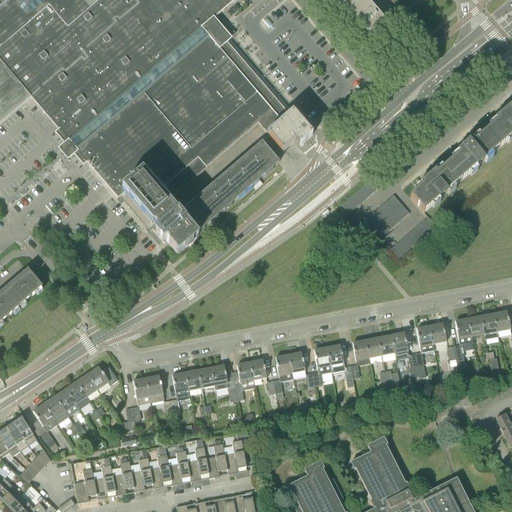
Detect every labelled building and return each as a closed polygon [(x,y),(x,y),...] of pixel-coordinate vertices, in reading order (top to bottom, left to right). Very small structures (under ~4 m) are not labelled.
[(236,198),(278,162),(262,144),(179,216),(152,184),(158,179),(174,197),(208,168),(258,125),(259,125),(269,138),(283,154),(297,142),(301,146),(310,138),(293,117),(291,115),(289,116),(224,41),(220,38),(217,36),(218,31),(217,26),(216,22),(214,20),(214,19),(234,0),(186,0),(181,5),(177,0),(0,0),(0,125),(11,116),(19,108),(31,98),(37,105),(32,109),(45,124),(50,119),(59,130),(57,132),(57,134),(64,142),(66,142),(68,141),(78,152),(76,154),(76,156),(83,164),(85,164),(87,163),(118,199),(120,198),(147,230),(145,231),(147,234),(149,232),(159,244),(158,246),(165,241),(176,254),(197,236),(195,233),(236,198)] [(339,0),(350,12),(374,41),(390,28),(366,0),(339,0)] [(499,149),(511,138),(511,110),(511,111),(510,109),(495,122),(496,124),(485,133),(474,143),(472,141),(465,147),(457,154),(459,156),(448,166),(437,175),(435,173),(420,186),(422,188),(410,198),(424,214),(443,198),(461,182),(480,166),(499,149)] [(392,177),(397,173),(389,164),(385,168),(392,177)] [(388,181),(392,177),(385,168),(380,172),(388,181)] [(383,185),(388,181),(380,172),(375,176),(383,185)] [(378,190),(383,185),(375,176),(370,180),(378,190)] [(373,194),(378,190),(370,180),(365,185),(373,194)] [(368,198),(373,194),(365,185),(361,189),(368,198)] [(364,202),(368,198),(361,189),(356,193),(364,202)] [(359,206),(364,202),(356,193),(351,197),(359,206)] [(397,209),(401,205),(393,196),(389,200),(397,209)] [(354,210),(359,206),(351,197),(346,201),(354,210)] [(392,213),(397,209),(389,200),(384,204),(392,213)] [(346,201),(341,205),(349,214),(354,210),(346,201)] [(387,217),(392,213),(384,204),(379,208),(387,217)] [(404,218),(409,214),(401,205),(397,209),(404,218)] [(383,221),(387,217),(379,208),(375,212),(383,221)] [(400,222),(404,218),(397,209),(392,213),(400,222)] [(378,225),(383,221),(375,212),(370,216),(378,225)] [(395,226),(400,222),(392,213),(387,217),(395,226)] [(373,229),(378,225),(370,216),(365,220),(373,229)] [(390,230),(395,226),(387,217),(383,221),(390,230)] [(431,231),(436,227),(428,218),(423,222),(431,231)] [(386,234),(390,230),(383,221),(378,225),(386,234)] [(427,235),(431,231),(423,222),(419,226),(427,235)] [(381,238),(386,234),(378,225),(373,229),(381,238)] [(422,239),(427,235),(419,226),(414,230),(422,239)] [(417,243),(422,239),(414,230),(410,234),(417,243)] [(413,247),(417,243),(410,234),(405,238),(413,247)] [(408,251),(413,247),(405,238),(400,242),(408,251)] [(403,255),(408,251),(400,242),(396,246),(403,255)] [(399,259),(403,255),(396,246),(391,250),(399,259)] [(0,324),(19,308),(42,288),(28,271),(28,272),(0,295),(0,324)] [(494,315),(498,334),(511,331),(508,319),(507,313),(494,315)] [(485,336),(498,334),(494,315),(481,318),(485,336)] [(472,339),(485,336),(481,318),(468,320),(472,339)] [(459,341),(460,347),(473,344),(472,339),(468,320),(455,323),(456,329),(458,341),(459,341)] [(430,328),(433,346),(446,344),(444,332),(443,325),(430,328)] [(418,337),(421,354),(422,354),(422,355),(434,352),(433,346),(430,328),(417,330),(418,337)] [(392,337),(395,355),(408,353),(406,341),(404,334),(392,337)] [(382,358),(395,355),(392,337),(379,339),(382,358)] [(369,360),(382,358),(379,339),(366,342),(369,360)] [(356,363),(369,360),(366,342),(353,344),(354,351),(356,363)] [(327,349),(330,368),(344,365),(342,353),(341,353),(340,346),(327,349)] [(462,359),(460,347),(453,348),(456,361),(462,360),(462,359)] [(453,348),(447,349),(449,362),(456,361),(453,348)] [(318,370),(318,374),(319,376),(321,375),(332,373),(330,368),(327,349),(314,352),(315,358),(317,370),(318,370)] [(288,356),(292,375),(306,372),(303,361),(301,354),(288,356)] [(415,355),(418,368),(424,367),(422,355),(422,354),(421,354),(415,355)] [(415,355),(408,357),(411,370),(418,368),(415,355)] [(274,382),(276,395),(283,394),(281,383),(293,381),(292,375),(288,356),(275,359),(277,366),(276,366),(279,377),(280,381),(274,382)] [(250,364),(253,382),(267,380),(265,368),(264,368),(263,361),(250,364)] [(492,377),(499,376),(497,361),(495,361),(489,362),(492,377)] [(240,385),(253,382),(250,364),(237,366),(238,373),(240,385)] [(353,381),(360,379),(357,366),(350,368),(353,381)] [(111,387),(118,382),(108,367),(101,372),(99,368),(88,376),(98,391),(109,384),(111,387)] [(215,392),(229,389),(225,373),(224,367),(211,369),(214,388),(215,392)] [(344,369),(346,382),(353,381),(350,368),(344,369)] [(202,390),(214,388),(211,369),(198,372),(202,390)] [(189,393),(202,390),(198,372),(185,374),(189,393)] [(388,389),(394,387),(391,375),(391,372),(385,373),(388,389)] [(382,390),(388,389),(385,373),(379,374),(382,390)] [(176,395),(189,393),(185,374),(172,377),(174,383),(173,383),(176,395)] [(312,375),(314,388),(321,386),(319,376),(318,374),(312,375)] [(312,375),(305,376),(308,389),(314,388),(312,375)] [(87,399),(98,391),(88,376),(77,383),(87,399)] [(146,380),(151,404),(165,401),(161,384),(159,377),(146,380)] [(138,407),(151,404),(146,380),(133,382),(135,389),(134,389),(138,407)] [(354,388),(353,381),(346,382),(348,389),(354,388)] [(274,382),(267,383),(269,396),(276,395),(274,382)] [(77,406),(87,399),(77,383),(66,390),(77,406)] [(242,388),(235,389),(238,402),(244,401),(242,388)] [(235,389),(228,391),(231,404),(238,402),(235,389)] [(80,411),(77,406),(66,390),(55,398),(69,418),(80,411)] [(58,426),(69,418),(55,398),(44,405),(58,426)] [(173,415),(180,414),(177,401),(171,402),(173,415)] [(167,416),(173,415),(171,402),(164,403),(167,416)] [(48,433),(58,426),(44,405),(33,413),(37,418),(38,421),(30,426),(37,436),(40,435),(47,446),(53,441),(48,433)] [(101,418),(105,415),(101,408),(96,411),(101,418)] [(139,421),(141,421),(139,408),(132,409),(135,426),(140,425),(139,421)] [(136,430),(135,426),(132,409),(125,411),(128,422),(121,424),(126,432),(129,431),(136,430)] [(96,421),(101,418),(96,411),(91,414),(96,421)] [(511,425),(510,426),(508,422),(511,419),(511,411),(505,415),(496,420),(511,449),(511,448),(511,425)] [(13,427),(24,444),(34,437),(22,420),(22,421),(15,426),(14,425),(14,426),(13,427)] [(75,426),(79,433),(81,435),(84,432),(83,430),(79,423),(75,426)] [(74,436),(79,433),(75,426),(69,429),(74,436)] [(16,450),(24,444),(13,427),(6,431),(6,432),(4,433),(16,450)] [(0,443),(8,455),(16,450),(4,433),(0,435),(0,443)] [(409,491),(410,491),(407,483),(405,484),(386,446),(388,445),(384,438),(367,447),(370,453),(350,463),(354,471),(355,470),(371,501),(370,502),(374,510),(369,511),(343,511),(339,502),(343,500),(333,480),(329,482),(323,470),(324,469),(321,462),(304,471),(307,477),(287,487),(291,494),(292,494),(298,506),(294,508),(296,511),(473,511),(457,479),(451,482),(414,501),(409,491)] [(225,456),(227,471),(228,477),(239,475),(238,469),(246,467),(242,442),(232,444),(234,455),(225,456)] [(0,457),(1,460),(8,455),(0,443),(0,457)] [(200,476),(208,474),(206,460),(203,444),(197,446),(198,450),(195,451),(197,462),(188,463),(190,478),(191,484),(201,482),(200,476)] [(219,472),(227,471),(225,456),(223,445),(221,446),(215,447),(214,447),(216,458),(206,460),(208,474),(210,480),(220,478),(219,472)] [(163,483),(171,481),(169,467),(167,456),(165,456),(164,450),(158,451),(159,457),(157,458),(160,469),(150,470),(153,485),(154,491),(164,489),(163,483)] [(36,459),(45,467),(51,461),(44,451),(36,459)] [(182,480),(190,478),(188,463),(186,452),(184,453),(178,454),(176,454),(178,465),(169,467),(171,481),(172,487),(183,485),(182,480)] [(31,465),(40,473),(45,467),(36,459),(31,465)] [(144,487),(153,485),(150,470),(148,459),(139,461),(141,472),(132,474),(134,489),(135,494),(145,492),(144,487)] [(107,494),(115,492),(113,478),(111,467),(110,467),(109,462),(101,464),(104,479),(94,481),(93,481),(96,496),(98,501),(108,499),(107,494)] [(126,490),(134,489),(132,474),(130,463),(127,463),(122,465),(120,465),(122,476),(113,478),(115,492),(116,498),(127,496),(126,490)] [(40,473),(31,465),(25,471),(34,479),(40,473)] [(88,497),(96,496),(93,481),(94,481),(92,470),(86,471),(83,472),(85,483),(75,485),(79,505),(89,503),(88,497)] [(34,479),(25,471),(19,477),(28,485),(29,485),(34,479)] [(0,494),(11,486),(5,480),(0,475),(0,494)] [(0,498),(5,504),(8,507),(21,496),(14,488),(11,486),(0,494),(0,498)] [(13,511),(27,511),(32,508),(29,505),(21,496),(8,507),(13,511)] [(233,504),(235,511),(254,511),(253,500),(244,502),(243,496),(232,498),(233,504)] [(235,511),(233,504),(225,505),(224,500),(214,502),(215,507),(215,511),(235,511)] [(215,511),(215,507),(206,509),(205,503),(195,505),(196,511),(215,511)]
